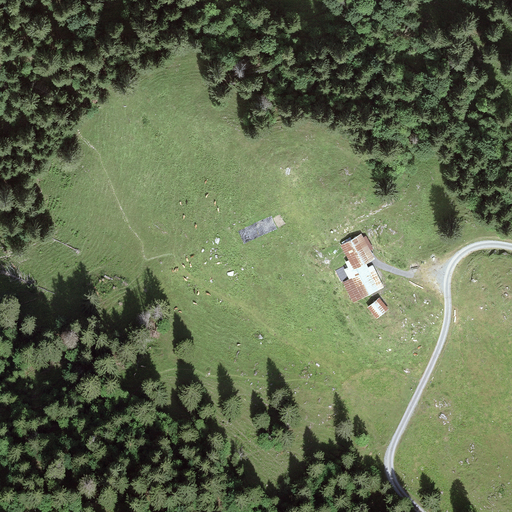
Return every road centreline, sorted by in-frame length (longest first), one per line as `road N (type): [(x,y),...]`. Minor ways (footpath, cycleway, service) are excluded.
road 1 (track): [(511,246),(473,246),(455,259),(448,322),(423,382)]
road 2 (track): [(423,382),(389,460),(392,480),(420,511)]
